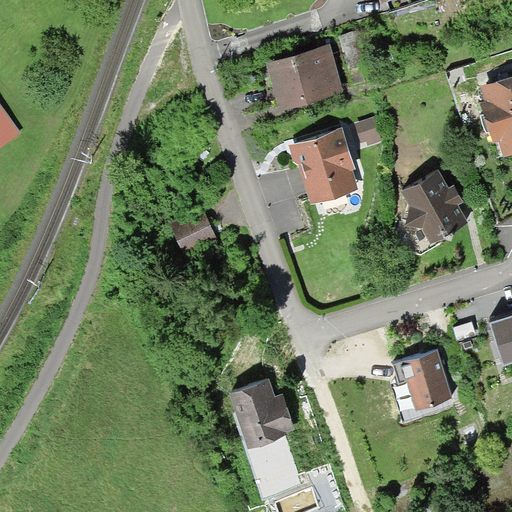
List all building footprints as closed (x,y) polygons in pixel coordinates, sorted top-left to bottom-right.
[(340,35),(350,65),(366,59),(356,30),(340,35)] [(278,83),(283,101),(337,86),(327,48),(273,63),(278,83)] [(511,129),(511,75),(486,84),(492,101),(484,103),(495,135),(502,133),(511,129)] [(0,107),(0,134),(5,141),(18,132),(0,107)] [(343,127),(298,141),(300,147),(295,157),(304,162),(309,175),(315,195),(321,198),(334,194),(337,188),(350,184),(353,177),(349,167),(355,164),(343,127)] [(511,129),(502,133),(508,150),(511,149),(511,129)] [(411,202),(407,219),(423,224),(431,239),(439,234),(446,231),(446,232),(451,233),(453,228),(452,227),(458,224),(466,219),(456,201),(462,198),(454,183),(448,186),(437,168),(402,187),(411,202)] [(203,208),(172,221),(185,251),(216,237),(203,208)] [(442,241),(439,234),(431,239),(423,224),(407,219),(397,216),(389,244),(420,253),(442,241)] [(511,309),(490,316),(503,360),(511,357),(511,309)] [(453,394),(438,346),(427,350),(428,353),(422,355),(421,352),(393,360),(399,378),(399,379),(408,376),(417,405),(452,394),(453,394)] [(399,379),(399,378),(391,380),(402,418),(454,402),(452,394),(417,405),(408,376),(399,379)] [(233,389),(239,406),(250,441),(253,440),(266,436),(284,430),(283,427),(288,426),(278,396),(274,397),(267,378),(233,389)] [(284,394),(278,396),(288,426),(293,424),(287,405),(284,394)] [(267,440),(266,436),(253,440),(254,444),(267,440)]
